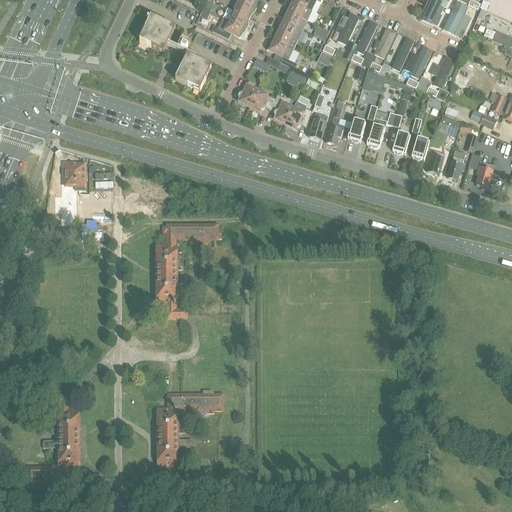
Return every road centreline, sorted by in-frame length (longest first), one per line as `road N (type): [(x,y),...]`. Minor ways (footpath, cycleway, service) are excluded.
road 1 (primary): [(25,119),(511,263)]
road 2 (primary): [(511,237),(36,95)]
road 3 (residential): [(121,511),(117,174)]
road 4 (residential): [(215,121),(510,212)]
road 5 (residential): [(215,121),(106,65),(130,0)]
road 6 (residential): [(307,511),(121,511)]
road 7 (residential): [(215,121),(274,0)]
